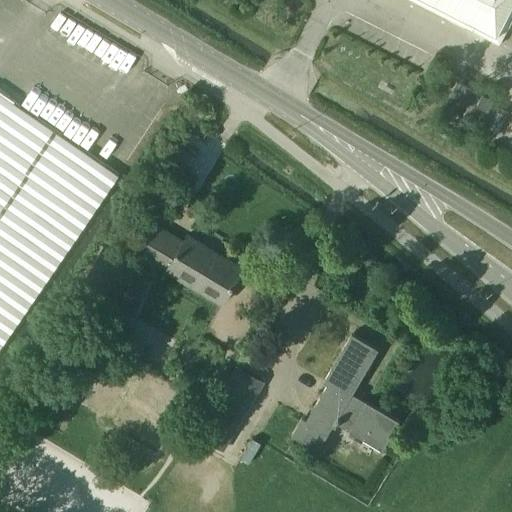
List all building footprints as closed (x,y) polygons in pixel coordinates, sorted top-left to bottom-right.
[(511,0),(410,0),(499,45),(511,18),(511,0)] [(460,84),(455,95),(466,101),(472,90),(460,84)] [(481,95),(476,106),(487,111),(492,101),(481,95)] [(138,254),(222,304),(243,268),(187,235),(183,241),(155,225),(138,254)] [(126,265),(101,250),(73,298),(98,313),(126,265)] [(302,416),(291,435),(318,451),(335,422),(382,450),(400,421),(352,393),(379,349),(352,333),(323,381),(327,384),(306,419),(302,416)] [(135,338),(128,351),(142,359),(149,346),(135,338)] [(195,434),(223,451),(264,382),(236,365),(195,434)]
